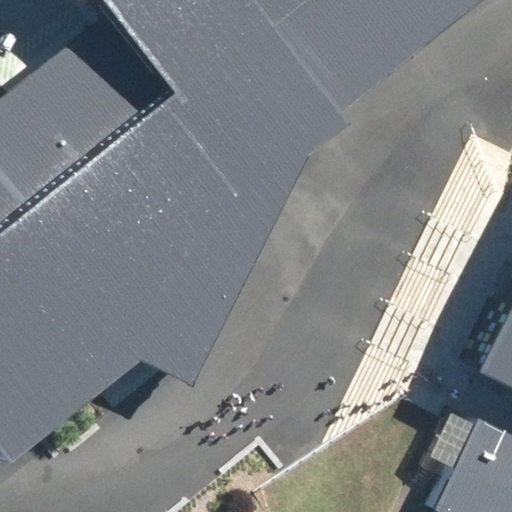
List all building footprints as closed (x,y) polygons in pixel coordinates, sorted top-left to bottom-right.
[(0,451),(117,360),(173,392),(320,130),(488,0),(51,0),(77,33),(0,93),(0,451)] [(511,188),(430,351),(511,392),(511,188)] [(341,462),(367,341),(327,330),(299,461),(279,457),(274,481),(344,496),(351,465),(341,462)] [(436,399),(395,386),(369,464),(410,478),(436,399)] [(511,511),(511,434),(465,410),(419,496),(450,511),(511,511)]
